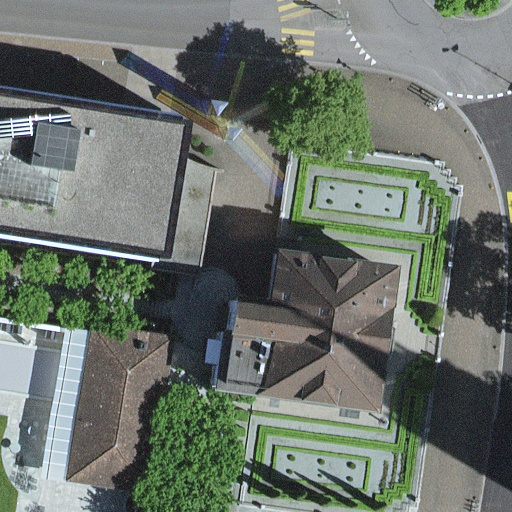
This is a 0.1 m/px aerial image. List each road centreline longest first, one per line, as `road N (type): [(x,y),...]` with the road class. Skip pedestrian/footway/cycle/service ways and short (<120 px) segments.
road 1 (residential): [(0,3),(232,25)]
road 2 (residential): [(232,25),(296,38),(414,30)]
